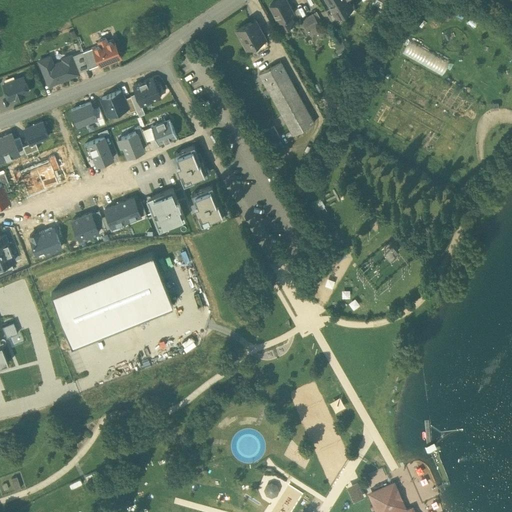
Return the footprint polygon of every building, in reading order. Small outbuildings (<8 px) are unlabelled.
[(287,0),(277,0),(270,4),(279,21),(288,16),(294,13),(287,0)] [(327,0),(331,5),(336,15),(352,6),(347,0),(327,0)] [(336,15),(331,5),(325,8),(331,18),(336,15)] [(319,25),(313,13),(312,13),(312,14),(302,19),(301,19),(308,31),(307,29),(318,23),(319,25)] [(288,16),(279,21),(284,30),(293,25),(288,16)] [(255,30),(251,21),(237,29),(247,48),(265,38),(259,27),(255,30)] [(359,26),(355,36),(360,38),(364,28),(359,26)] [(120,56),(113,39),(107,42),(106,38),(98,41),(100,44),(94,47),(100,63),(101,64),(120,56)] [(402,54),(443,74),(451,60),(410,39),(402,54)] [(83,51),(89,68),(100,63),(94,47),(83,51)] [(89,68),(83,51),(71,56),(78,72),(89,68)] [(49,85),(78,73),(78,72),(71,56),(71,55),(62,58),(63,60),(53,64),(50,56),(39,61),(49,85)] [(280,61),(259,73),(293,134),(314,122),(280,61)] [(29,91),(23,76),(3,84),(9,99),(16,96),(16,97),(24,94),(23,93),(29,91)] [(153,77),(133,85),(136,93),(141,105),(161,97),(153,77)] [(109,115),(128,107),(121,90),(102,97),(109,115)] [(141,105),(136,93),(131,95),(137,111),(143,109),(141,105)] [(90,102),(71,110),(78,125),(97,118),(93,108),(90,102)] [(99,106),(93,108),(97,118),(100,125),(105,123),(99,106)] [(169,119),(142,130),(147,141),(156,137),(158,144),(176,136),(169,119)] [(42,121),(24,128),(30,143),(35,141),(48,136),(42,121)] [(136,131),(141,145),(147,142),(147,141),(142,130),(140,125),(135,128),(136,131)] [(274,126),(263,131),(269,142),(279,136),(274,126)] [(14,131),(0,136),(0,163),(23,154),(14,131)] [(136,131),(118,138),(121,147),(124,146),(128,156),(135,153),(141,151),(143,150),(141,145),(136,131)] [(105,135),(84,144),(88,156),(92,155),(96,166),(114,159),(105,135)] [(38,149),(35,141),(30,143),(23,146),(26,153),(38,149)] [(194,146),(174,153),(178,164),(177,165),(184,183),(208,174),(202,159),(199,160),(194,146)] [(0,174),(0,178),(2,183),(5,191),(11,189),(4,172),(0,174)] [(5,191),(2,183),(0,184),(0,205),(9,201),(5,191)] [(211,186),(192,194),(196,204),(195,205),(202,224),(226,214),(219,199),(217,200),(211,186)] [(173,188),(147,198),(159,229),(185,219),(173,188)] [(133,196),(119,201),(127,222),(131,221),(130,219),(135,217),(135,219),(141,217),(140,215),(135,202),(133,196)] [(311,202),(315,210),(325,205),(320,197),(311,202)] [(141,200),(135,202),(140,215),(146,212),(141,200)] [(127,222),(119,201),(103,207),(106,215),(102,217),(105,225),(107,229),(111,227),(111,229),(117,226),(116,225),(123,222),(123,224),(127,222)] [(91,213),(97,228),(105,225),(102,217),(99,210),(91,213)] [(91,213),(91,212),(72,220),(80,240),(99,232),(97,228),(91,213)] [(0,252),(10,248),(5,235),(1,236),(0,236),(0,252)] [(391,254),(401,251),(398,242),(388,245),(391,254)] [(10,248),(0,252),(0,265),(11,261),(15,260),(10,248)] [(152,253),(51,293),(72,344),(172,304),(152,253)] [(0,273),(13,268),(11,261),(0,265),(0,273)] [(326,264),(314,270),(318,278),(330,271),(326,264)] [(3,324),(8,335),(18,330),(14,320),(3,324)] [(0,338),(0,365),(9,361),(0,338)] [(254,426),(260,429),(269,405),(261,403),(253,402),(245,402),(238,403),(231,405),(225,408),(219,412),(214,417),(210,422),(206,429),(203,436),(202,443),(226,447),(228,441),(230,436),(233,432),(237,429),(242,427),(248,426),(254,426)] [(366,495),(358,479),(346,484),(353,501),(366,495)] [(276,484),(271,483),(267,485),(265,489),(267,493),(271,495),(276,493),(277,489),(276,484)] [(392,484),(370,494),(377,511),(414,511),(412,508),(404,511),(397,495),(399,494),(394,483),(392,484)]
